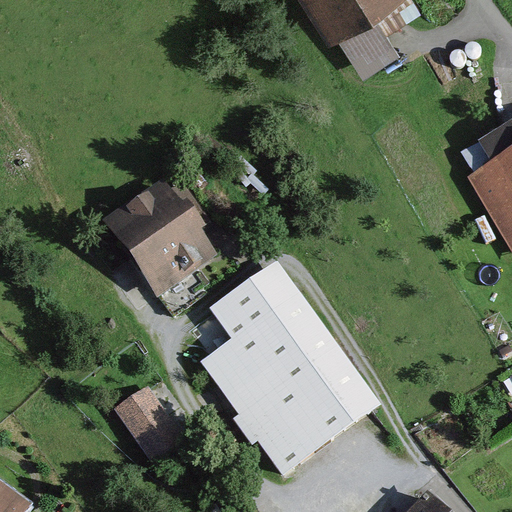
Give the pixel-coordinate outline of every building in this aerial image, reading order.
[(303,0),(323,36),(391,0),(303,0)] [(511,124),(455,158),(511,256),(511,124)] [(157,186),(94,231),(144,302),(207,258),(157,186)] [(365,410),(274,271),(175,336),(267,475),(365,410)] [(143,389),(110,413),(151,470),(184,446),(143,389)] [(0,511),(21,511),(23,509),(0,492),(0,511)] [(434,511),(425,502),(414,511),(434,511)]
